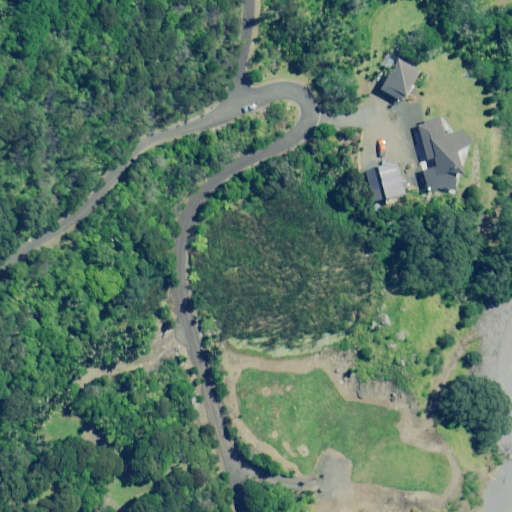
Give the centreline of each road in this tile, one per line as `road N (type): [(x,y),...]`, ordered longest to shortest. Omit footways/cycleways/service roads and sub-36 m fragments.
road 1 (residential): [(229,95),(265,79),(299,86),(303,103),(276,132),(200,181),(178,243),(178,282),(242,511)]
road 2 (residential): [(0,258),(74,202),(149,126),(229,95)]
